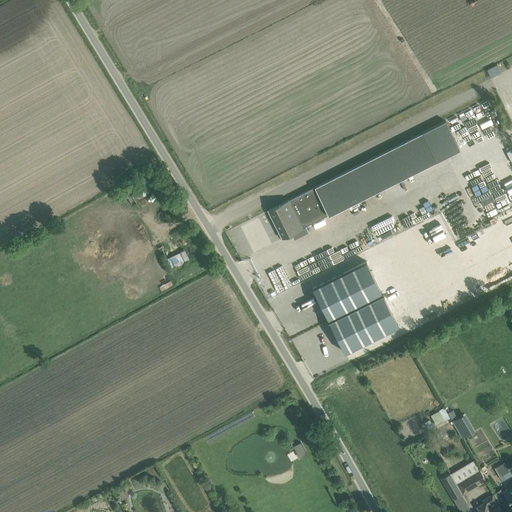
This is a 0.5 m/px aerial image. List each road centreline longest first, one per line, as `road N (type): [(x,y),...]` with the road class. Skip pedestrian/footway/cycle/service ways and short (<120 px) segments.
road 1 (unclassified): [(375,511),(71,0)]
road 2 (unknown): [(230,267),(343,226),(476,154)]
